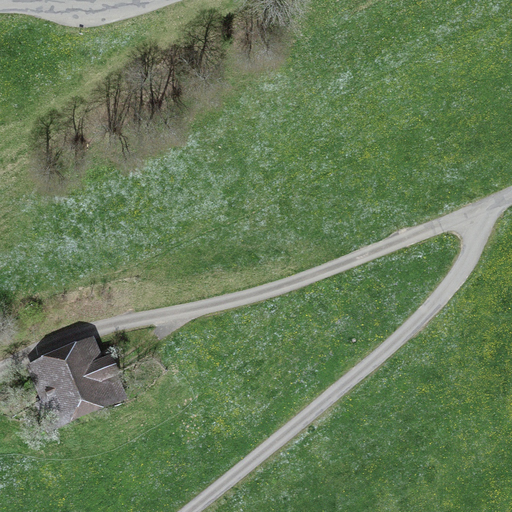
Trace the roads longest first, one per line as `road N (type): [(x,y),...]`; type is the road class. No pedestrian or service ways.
road 1 (track): [(0,363),(66,332),(248,297),(511,194)]
road 2 (track): [(478,210),(473,249),(437,303),(190,511)]
road 3 (unclassified): [(149,0),(95,8),(0,4)]
